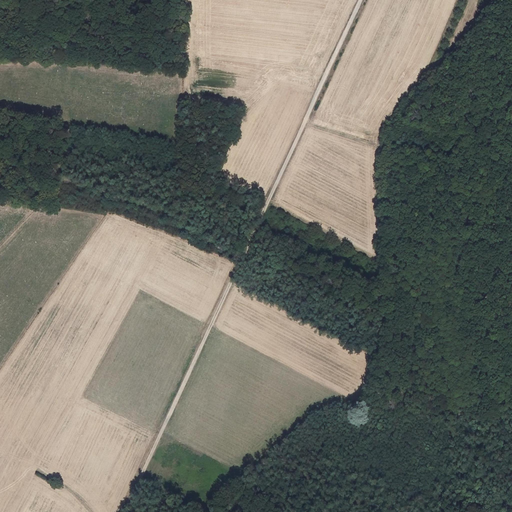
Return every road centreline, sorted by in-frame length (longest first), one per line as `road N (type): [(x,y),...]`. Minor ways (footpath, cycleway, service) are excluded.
road 1 (track): [(361,0),(124,511)]
road 2 (track): [(511,412),(421,412),(370,388)]
